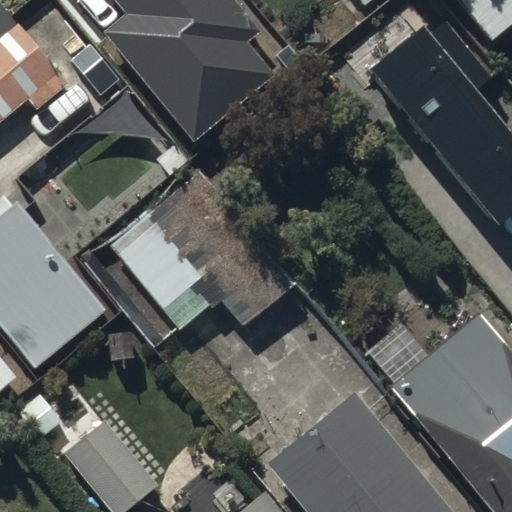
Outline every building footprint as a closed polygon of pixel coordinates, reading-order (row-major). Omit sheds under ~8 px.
[(511,16),(511,0),(456,0),(485,37),(511,16)] [(67,79),(0,1),(0,118),(25,97),(34,107),(67,79)] [(511,141),(419,32),(367,76),(495,226),(511,211),(511,141)] [(346,125),(302,71),(266,101),(310,154),(346,125)] [(0,326),(32,366),(106,307),(16,196),(10,201),(1,191),(0,191),(0,326)] [(156,219),(115,250),(178,328),(217,296),(238,320),(289,278),(250,230),(199,272),(156,219)] [(391,379),(386,382),(495,511),(511,511),(511,348),(476,306),(423,350),(399,322),(366,349),(391,379)] [(0,380),(14,369),(0,352),(0,380)] [(455,511),(354,386),(265,458),(308,511),(455,511)] [(105,414),(62,449),(113,511),(118,511),(159,479),(105,414)] [(285,511),(263,485),(246,499),(233,482),(200,508),(203,511),(285,511)]
